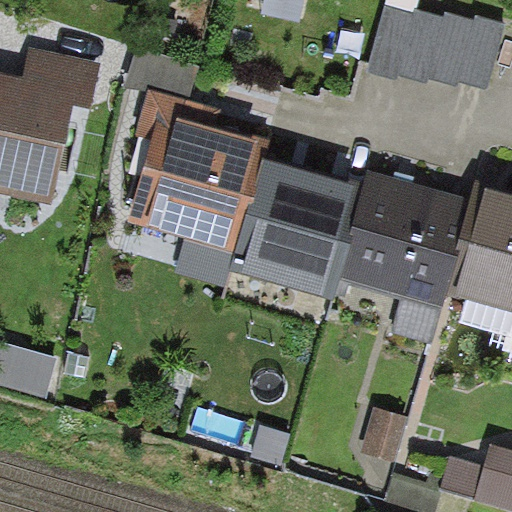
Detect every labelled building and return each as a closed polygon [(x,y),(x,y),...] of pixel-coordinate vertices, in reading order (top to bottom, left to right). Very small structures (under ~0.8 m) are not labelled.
[(416,15),(387,7),(370,68),(399,76),(401,71),(416,15)] [(418,9),(416,15),(401,71),(428,79),(430,73),(445,17),(418,9)] [(447,13),(445,17),(430,73),(460,81),(461,77),(476,21),(447,13)] [(478,17),(476,21),(461,77),(492,85),(509,25),(478,17)] [(100,65),(34,50),(27,81),(79,93),(92,96),(100,65)] [(8,86),(0,84),(0,177),(56,190),(79,93),(27,81),(10,77),(8,86)] [(133,170),(148,175),(136,215),(240,244),(264,161),(268,145),(196,124),(201,108),(154,95),(133,170)] [(367,190),(264,161),(240,244),(235,261),(339,290),(343,274),(367,190)] [(473,202),(371,173),(367,190),(343,274),(445,303),(450,287),(473,202)] [(511,194),(478,185),(473,202),(450,287),(511,304),(511,194)] [(511,449),(492,444),(477,499),(511,508),(511,449)] [(436,511),(442,490),(395,478),(389,500),(435,511),(436,511)]
